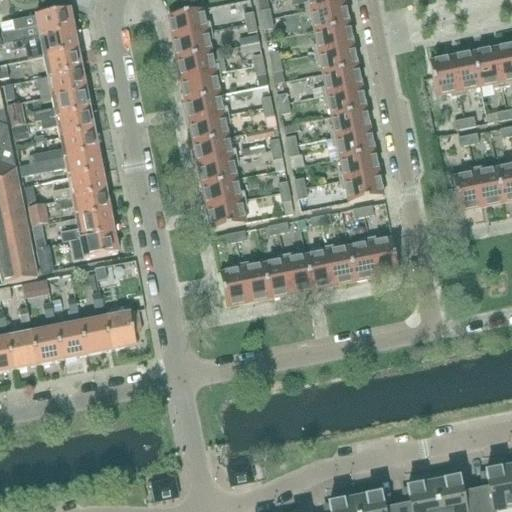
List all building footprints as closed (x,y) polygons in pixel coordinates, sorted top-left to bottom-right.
[(269,12),(267,13),(264,0),(263,0),(257,1),(262,23),(271,21),(269,12)] [(305,14),(344,7),(343,0),(307,0),(308,5),(303,6),(305,14)] [(246,27),(254,25),(250,3),(241,4),(246,27)] [(314,35),(349,28),(344,7),(305,14),(307,23),(312,22),(314,35)] [(4,47),(14,45),(73,33),(69,12),(0,26),(2,36),(4,47)] [(209,25),(205,26),(202,12),(168,19),(173,41),(211,34),(209,25)] [(264,33),(273,31),(271,21),(262,23),(264,33)] [(247,36),(256,34),(254,25),(246,27),(247,36)] [(314,57),(319,56),(353,49),(349,28),(314,35),(317,48),(312,49),(314,57)] [(78,42),(75,42),(73,33),(14,45),(15,53),(26,51),(28,63),(43,60),(80,53),(78,42)] [(208,43),(213,42),(211,34),(173,41),(177,62),(210,56),(208,43)] [(241,49),(259,46),(257,37),(240,41),(241,49)] [(259,46),(241,49),(243,58),(261,54),(259,46)] [(509,84),(511,83),(511,48),(493,52),(501,90),(510,89),(509,84)] [(323,77),(357,70),(353,49),(319,56),(323,77)] [(493,92),(501,90),(493,52),(472,56),(479,90),(492,87),(493,92)] [(79,64),(82,63),(80,53),(43,60),(47,80),(81,73),(79,64)] [(270,66),(280,64),(278,54),(268,56),(270,66)] [(218,68),(213,69),(210,56),(177,62),(181,84),(219,76),(218,68)] [(466,93),(479,90),(472,56),(451,60),(459,99),(467,97),(466,93)] [(254,69),(263,67),(261,58),(252,60),(254,69)] [(450,101),(459,99),(451,60),(429,65),(436,98),(449,96),(450,101)] [(280,64),(270,66),(272,75),(281,73),(280,64)] [(6,67),(0,68),(0,82),(8,81),(6,67)] [(263,67),(254,69),(256,78),(265,77),(263,67)] [(322,100),(361,92),(357,70),(323,77),(325,90),(321,91),(322,100)] [(86,82),(83,83),(81,73),(47,80),(51,100),(88,93),(86,82)] [(216,85),(221,84),(219,76),(181,84),(185,105),(219,98),(216,85)] [(366,113),(364,105),(361,92),(322,100),(324,108),(329,107),(331,120),(366,113)] [(87,104),(90,104),(88,93),(51,100),(54,112),(24,118),(10,121),(9,121),(11,129),(25,127),(30,126),(42,123),(55,121),(89,114),(87,104)] [(279,108),(288,107),(286,97),(277,99),(279,108)] [(511,121),(511,97),(503,100),(506,114),(508,123),(511,121)] [(221,111),(220,105),(219,98),(185,105),(190,126),(228,118),(226,110),(221,111)] [(262,112),(271,110),(269,100),(260,102),(262,112)] [(10,121),(24,118),(21,106),(7,109),(10,121)] [(288,107),(279,108),(281,117),(290,116),(288,107)] [(271,110),(262,112),(264,121),(273,119),(271,110)] [(331,142),(370,134),(366,113),(331,120),(334,132),(329,133),(331,142)] [(94,123),(91,123),(89,114),(55,121),(59,141),(96,134),(94,123)] [(498,125),(508,123),(506,114),(497,116),(498,125)] [(225,128),(230,127),(228,118),(190,126),(194,147),(227,141),(225,128)] [(471,121),(464,122),(466,131),(475,129),(473,120),(471,121)] [(456,133),(466,131),(464,122),(454,124),(456,133)] [(0,128),(0,198),(19,195),(7,130),(0,128)] [(15,143),(29,141),(27,128),(13,130),(15,143)] [(502,141),(511,139),(509,131),(500,132),(502,141)] [(96,145),(98,144),(96,134),(59,141),(62,153),(33,159),(34,167),(97,154),(96,145)] [(340,162),(374,155),(370,134),(331,142),(332,150),(337,149),(340,162)] [(467,139),(468,148),(478,146),(476,137),(467,139)] [(287,150),(296,148),(294,138),(285,140),(287,150)] [(460,150),(468,148),(467,139),(458,141),(460,150)] [(235,152),(230,153),(227,141),(194,147),(198,168),(236,161),(235,152)] [(271,154),(280,153),(278,142),(269,144),(271,154)] [(264,148),(241,152),(243,160),(265,155),(264,148)] [(296,148),(287,150),(289,160),(298,158),(296,148)] [(280,153),(271,154),(273,163),(281,161),(280,153)] [(102,163),(99,164),(97,154),(34,167),(19,170),(21,180),(65,171),(67,181),(104,174),(102,163)] [(339,185),(378,177),(374,155),(340,162),(342,175),(338,176),(339,185)] [(233,170),(238,169),(236,161),(198,168),(203,190),(236,183),(233,170)] [(502,206),(511,203),(511,168),(496,172),(502,206)] [(496,172),(482,175),(481,170),(473,171),(481,210),(502,206),(496,172)] [(459,214),(481,210),(473,171),(465,173),(466,178),(452,181),(459,214)] [(54,205),(58,204),(105,195),(104,185),(106,185),(104,174),(67,181),(69,192),(52,195),(54,205)] [(344,207),(383,199),(378,177),(339,185),(344,207)] [(296,192),(305,191),(303,181),(294,183),(296,192)] [(243,195),(238,196),(236,183),(203,190),(207,211),(245,203),(243,195)] [(279,196),(288,195),(286,185),(277,187),(279,196)] [(28,207),(36,205),(32,189),(24,190),(28,207)] [(300,215),(310,214),(305,191),(296,192),(300,215)] [(0,213),(22,209),(19,195),(0,198),(0,213)] [(110,203),(107,204),(105,195),(58,204),(60,213),(73,210),(75,222),(112,214),(110,203)] [(288,195),(279,196),(284,219),(293,217),(288,195)] [(241,213),(246,212),(245,203),(207,211),(211,233),(244,227),(241,213)] [(28,210),(32,230),(49,227),(45,207),(28,210)] [(0,227),(25,223),(22,209),(0,213),(0,227)] [(363,220),(373,218),(371,209),(361,211),(363,220)] [(354,222),(363,220),(361,211),(352,213),(354,222)] [(62,245),(69,244),(113,235),(112,226),(114,225),(112,214),(75,222),(77,233),(60,236),(62,245)] [(319,220),(320,228),(330,226),(329,218),(319,220)] [(312,230),(320,228),(319,220),(310,222),(312,230)] [(0,242),(28,237),(25,223),(0,227),(0,242)] [(277,228),(278,237),(288,235),(286,227),(277,228)] [(36,250),(46,249),(41,228),(32,230),(36,250)] [(269,239),(278,237),(277,228),(267,230),(269,239)] [(73,265),(84,263),(118,256),(113,235),(69,244),(73,265)] [(236,245),(245,243),(244,235),(234,237),(236,245)] [(0,258),(31,252),(28,237),(0,242),(0,258)] [(227,247),(236,245),(234,237),(225,239),(227,247)] [(391,242),(376,245),(375,240),(368,242),(375,280),(398,276),(391,242)] [(354,284),(375,280),(368,242),(359,243),(360,248),(347,251),(354,284)] [(51,248),(46,249),(36,250),(41,275),(56,272),(51,248)] [(347,251),(335,253),(334,249),(325,250),(333,289),(354,284),(347,251)] [(312,293),(333,289),(325,250),(317,252),(318,257),(305,259),(312,293)] [(0,261),(2,272),(34,266),(31,252),(0,258),(0,261)] [(305,259),(292,262),(291,257),(283,259),(291,297),(312,293),(305,259)] [(270,301),(291,297),(283,259),(274,261),(275,265),(263,268),(270,301)] [(5,287),(37,281),(34,266),(2,272),(5,287)] [(263,268),(250,270),(249,266),(241,267),(248,306),(270,301),(263,268)] [(226,310),(248,306),(241,267),(232,269),(233,274),(220,276),(226,310)] [(91,293),(98,291),(95,274),(87,275),(91,293)] [(86,358),(79,325),(72,287),(64,289),(69,315),(67,315),(69,327),(55,330),(62,363),(86,358)] [(94,310),(102,309),(99,297),(91,299),(94,310)] [(45,320),(53,319),(50,307),(43,308),(45,320)] [(21,325),(28,323),(26,312),(18,313),(21,325)] [(133,336),(141,335),(137,314),(104,320),(110,354),(136,349),(133,336)] [(86,358),(110,354),(104,320),(79,325),(86,358)] [(37,368),(62,363),(55,330),(31,335),(37,368)] [(13,373),(37,368),(31,335),(7,340),(13,373)] [(0,375),(13,373),(7,340),(0,340),(0,375)] [(231,490),(252,485),(249,468),(227,472),(231,490)] [(483,493),(475,494),(479,511),(506,511),(511,511),(511,472),(511,470),(491,474),(485,476),(489,491),(483,493)] [(459,481),(433,486),(438,511),(479,511),(475,494),(462,497),(460,486),(459,481)] [(155,505),(177,500),(174,483),(152,487),(155,505)] [(410,507),(397,510),(397,511),(438,511),(433,486),(407,492),(408,495),(410,507)] [(375,498),(355,502),(356,511),(397,511),(397,510),(389,511),(387,511),(383,511),(382,504),(381,497),(375,498)] [(356,511),(355,502),(329,507),(329,511),(356,511)]
